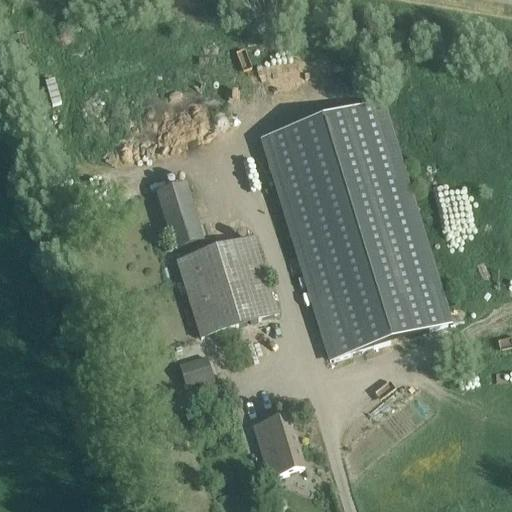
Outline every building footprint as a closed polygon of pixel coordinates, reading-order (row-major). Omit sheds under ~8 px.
[(211,51),(212,41),(184,39),(183,49),(211,51)] [(63,61),(53,65),(60,90),(71,86),(63,61)] [(379,107),(263,143),(332,364),(447,329),(379,107)] [(435,188),(440,217),(468,212),(462,183),(435,188)] [(203,244),(186,187),(155,196),(173,253),(203,244)] [(277,318),(253,241),(176,265),(200,342),(277,318)] [(431,371),(445,360),(438,351),(424,363),(431,371)] [(212,379),(206,361),(179,369),(185,387),(212,379)] [(268,484),(304,473),(288,419),(252,430),(268,484)]
